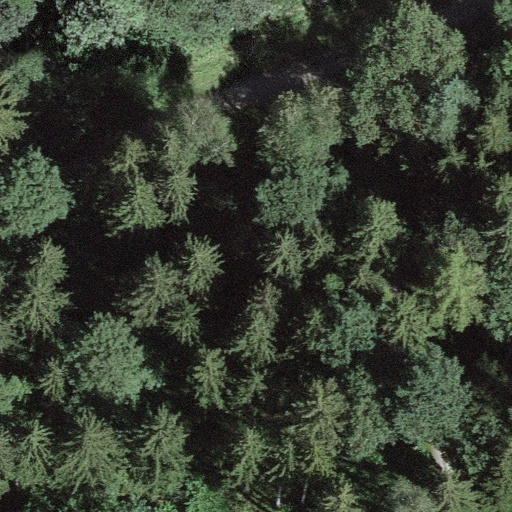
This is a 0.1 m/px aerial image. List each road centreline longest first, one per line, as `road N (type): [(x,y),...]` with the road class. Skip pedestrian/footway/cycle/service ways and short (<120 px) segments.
road 1 (track): [(0,201),(92,149),(511,0)]
road 2 (track): [(463,511),(424,374),(374,48)]
